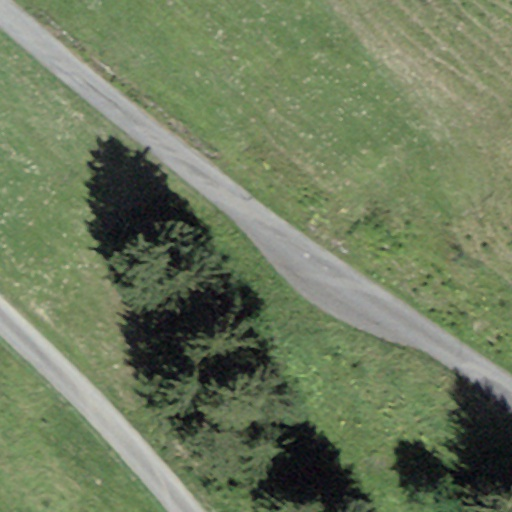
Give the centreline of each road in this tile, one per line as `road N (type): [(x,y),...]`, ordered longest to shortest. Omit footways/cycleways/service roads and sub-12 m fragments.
road 1 (track): [(0,12),(511,417)]
road 2 (track): [(143,511),(0,346)]
